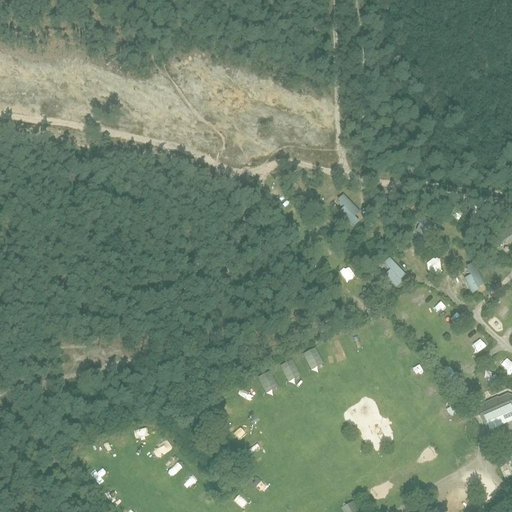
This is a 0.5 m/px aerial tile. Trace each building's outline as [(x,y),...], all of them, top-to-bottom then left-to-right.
[(338,213),(353,229),(359,223),(354,218),(360,213),(343,195),(337,201),(339,203),(338,204),(342,208),(343,206),(344,208),(338,213)] [(416,232),(431,239),(435,232),(432,231),(435,224),(414,214),(411,221),(413,222),(412,223),(417,226),(418,225),(419,225),(416,232)] [(511,246),(511,245),(511,227),(495,238),(499,245),(501,243),(502,244),(507,241),(506,240),(507,240),(511,246)] [(406,276),(389,258),(383,264),(385,266),(384,267),(388,271),(389,270),(390,271),(384,276),(396,288),(402,283),(400,281),(406,276)] [(445,274),(441,259),(432,262),(435,276),(445,274)] [(484,285),(473,264),(466,267),(467,270),(466,270),(468,275),(470,275),(470,276),(464,280),(471,294),(478,291),(477,289),(484,285)] [(345,271),(341,278),(349,282),(353,274),(345,271)] [(511,309),(505,302),(497,309),(508,321),(511,316),(511,309)] [(384,332),(392,341),(399,336),(391,326),(384,332)] [(458,350),(464,356),(473,347),(467,341),(458,350)] [(321,351),(309,353),(313,374),(326,371),(321,351)] [(498,369),(510,374),(511,369),(511,358),(505,355),(498,369)] [(296,361),(284,365),(291,385),(303,381),(296,361)] [(491,367),(482,375),(490,383),(498,375),(491,367)] [(262,379),(271,395),(281,390),(272,373),(262,379)] [(436,384),(430,389),(438,397),(443,392),(436,384)] [(509,395),(499,400),(498,399),(492,401),(492,402),(490,403),(489,403),(484,405),(483,406),(477,409),(476,412),(479,413),(481,418),(483,416),(489,430),(487,431),(488,436),(487,439),(490,440),(503,434),(504,434),(508,433),(509,431),(511,429),(511,409),(510,405),(511,403),(511,402),(511,399),(511,396),(509,395)] [(457,407),(450,412),(454,420),(462,416),(457,407)] [(126,438),(119,441),(124,453),(131,450),(126,438)] [(161,447),(166,455),(173,450),(168,442),(161,447)] [(511,449),(495,457),(506,481),(511,477),(511,449)] [(182,459),(176,463),(180,468),(186,464),(182,459)] [(196,495),(206,487),(199,479),(190,487),(196,495)] [(253,489),(262,497),(266,492),(257,484),(253,489)] [(511,495),(503,492),(499,501),(508,505),(511,495)] [(242,511),(243,511),(249,510),(245,501),(239,504),(242,511)]
